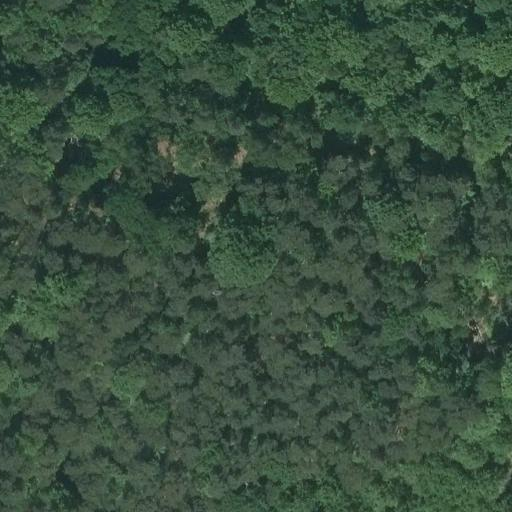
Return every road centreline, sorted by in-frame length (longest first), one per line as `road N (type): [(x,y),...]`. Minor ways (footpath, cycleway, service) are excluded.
road 1 (track): [(330,131),(472,141),(511,157)]
road 2 (track): [(212,19),(330,131)]
